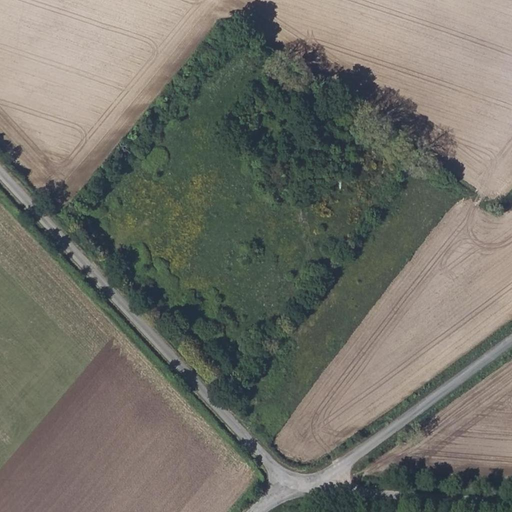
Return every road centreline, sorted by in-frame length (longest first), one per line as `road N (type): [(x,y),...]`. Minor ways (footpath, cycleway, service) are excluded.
road 1 (unclassified): [(283,481),(0,171)]
road 2 (unclassified): [(511,342),(336,468),(323,486)]
road 3 (unclassified): [(323,486),(511,501)]
